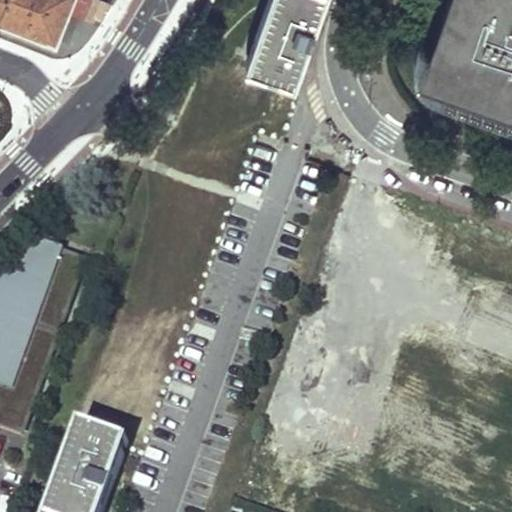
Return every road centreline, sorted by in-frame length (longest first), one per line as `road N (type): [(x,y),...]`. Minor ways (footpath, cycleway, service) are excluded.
road 1 (residential): [(350,0),(338,60),(352,103),(415,152),(511,187)]
road 2 (secondary): [(157,0),(69,117)]
